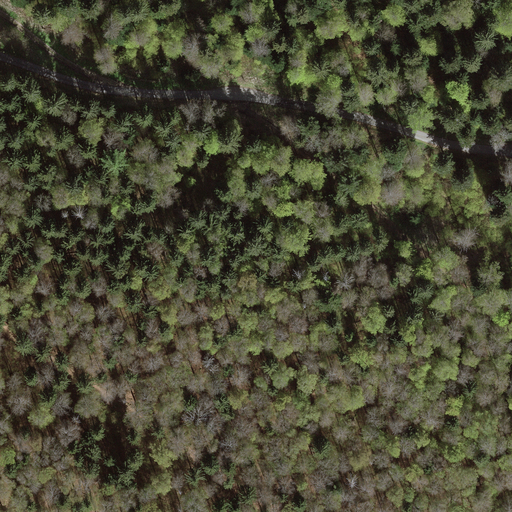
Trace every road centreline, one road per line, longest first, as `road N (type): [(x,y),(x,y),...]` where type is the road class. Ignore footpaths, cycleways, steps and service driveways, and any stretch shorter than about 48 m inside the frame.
road 1 (unclassified): [(511,152),(432,141),(257,95),(122,92),(0,56)]
road 2 (track): [(263,511),(0,328)]
road 3 (track): [(122,92),(0,11)]
